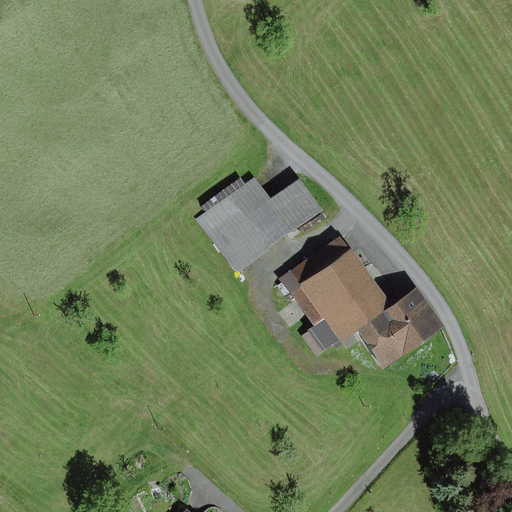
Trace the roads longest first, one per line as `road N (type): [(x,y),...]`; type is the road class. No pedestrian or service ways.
road 1 (residential): [(195,0),(233,93),(418,274),(451,323),(467,372)]
road 2 (residential): [(467,372),(336,511)]
